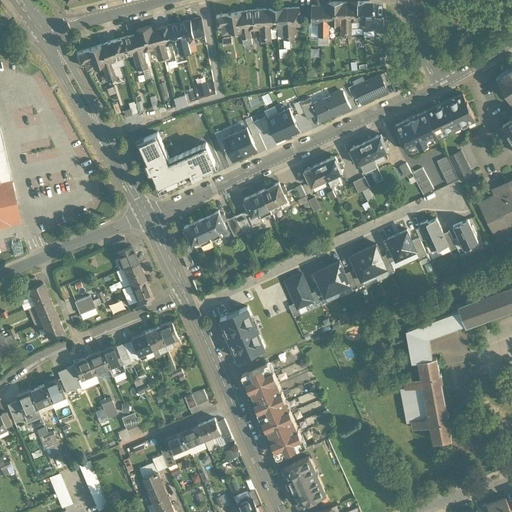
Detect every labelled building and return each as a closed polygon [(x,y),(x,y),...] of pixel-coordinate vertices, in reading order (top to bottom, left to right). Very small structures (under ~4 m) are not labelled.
[(335,23),(335,2),(327,2),(327,5),(323,5),(323,35),(328,35),(328,28),(330,28),(330,23),(335,23)] [(346,2),(335,2),(335,23),(339,23),(339,27),(341,27),(341,34),(346,34),(346,2)] [(357,2),(346,2),(346,34),(351,34),(352,20),(358,20),(357,2)] [(374,2),(357,2),(358,20),(370,20),(370,22),(373,22),(373,20),(374,20),(374,2)] [(323,5),(311,5),(311,23),(318,23),(318,35),(318,36),(323,35),(323,5)] [(299,7),(287,8),(289,38),(294,38),(294,26),(300,26),(299,7)] [(287,8),(276,9),(277,27),(282,26),(282,31),(281,31),(281,34),(284,34),(284,38),(289,38),(287,8)] [(264,9),(253,10),(254,28),(258,28),(258,32),(260,32),(261,40),(266,40),(264,9)] [(276,9),(264,9),(266,40),(271,39),(271,31),(272,31),(272,27),(277,27),(276,9)] [(253,10),(240,12),(243,30),(241,30),(242,38),(246,37),(251,36),(250,28),(254,28),(253,10)] [(240,12),(216,16),(218,25),(221,25),(223,33),(241,30),(243,30),(240,12)] [(201,18),(190,20),(194,37),(204,35),(201,18)] [(383,19),(375,19),(375,36),(384,36),(383,19)] [(190,20),(178,23),(185,52),(190,51),(187,39),(194,37),(190,20)] [(178,23),(167,26),(172,43),(176,41),(177,46),(179,45),(180,53),(185,52),(178,23)] [(156,29),(152,30),(151,26),(144,28),(149,49),(155,47),(156,52),(157,51),(159,59),(160,59),(164,58),(156,29)] [(167,26),(156,29),(164,58),(169,56),(167,49),(169,48),(168,44),(172,43),(167,26)] [(144,28),(136,30),(137,34),(134,34),(141,63),(142,64),(143,68),(148,67),(144,55),(146,55),(145,50),(149,49),(144,28)] [(134,34),(113,40),(116,48),(118,48),(120,57),(133,53),(136,64),(141,63),(134,34)] [(246,37),(242,38),(243,45),(252,44),(251,39),(246,40),(246,37)] [(113,40),(99,45),(105,62),(101,63),(101,64),(106,76),(114,74),(113,70),(110,60),(120,57),(118,48),(116,48),(113,40)] [(99,45),(76,53),(80,63),(83,62),(86,69),(101,64),(101,63),(105,62),(99,45)] [(511,65),(502,73),(502,74),(495,78),(500,84),(499,85),(508,100),(509,99),(511,103),(511,117),(511,119),(502,126),(511,140),(511,65)] [(114,74),(106,76),(107,82),(119,78),(117,69),(113,70),(114,74)] [(380,75),(384,86),(390,84),(385,73),(380,75)] [(354,87),(358,96),(362,103),(387,91),(384,86),(380,75),(354,87)] [(348,87),(353,98),(358,96),(354,87),(353,85),(348,87)] [(317,114),(321,121),(350,108),(342,90),(313,103),(317,114)] [(462,94),(426,111),(438,136),(474,119),(462,94)] [(307,118),(317,114),(313,103),(310,98),(300,102),(304,111),(307,118)] [(299,114),(304,111),(300,102),(299,101),(294,103),(299,114)] [(136,112),(133,102),(128,104),(131,114),(136,112)] [(298,129),(288,106),(277,110),(287,133),(298,129)] [(287,133),(277,110),(266,115),(276,138),(287,133)] [(419,113),(402,122),(395,125),(407,151),(412,148),(413,145),(417,143),(418,146),(428,142),(426,138),(430,137),(434,138),(438,136),(426,111),(420,114),(419,113)] [(253,135),(258,133),(253,121),(250,116),(245,119),(253,135)] [(253,121),(258,133),(269,128),(264,116),(253,121)] [(247,127),(235,132),(245,153),(256,148),(247,127)] [(0,226),(10,224),(12,223),(10,214),(14,213),(17,208),(0,129),(0,226)] [(222,149),(227,146),(223,137),(220,130),(214,132),(222,149)] [(157,132),(137,141),(160,192),(217,166),(206,143),(170,159),(157,132)] [(245,153),(235,132),(223,137),(227,146),(233,159),(245,153)] [(375,137),(365,141),(372,157),(388,150),(386,146),(388,145),(389,145),(389,144),(387,140),(386,140),(384,141),(381,134),(379,135),(376,135),(375,137)] [(365,141),(356,146),(353,146),(352,148),(350,149),(353,156),(351,157),(350,157),(351,157),(352,161),(352,162),(353,162),(353,161),(355,160),(357,164),(372,157),(365,141)] [(461,151),(448,156),(458,177),(471,171),(461,151)] [(329,158),(310,167),(308,167),(306,169),(304,170),(307,177),(305,178),(305,179),(307,182),(307,183),(308,183),(307,183),(310,182),(311,185),(342,171),(341,167),(343,166),(344,166),(343,165),(341,162),(342,162),(341,161),(341,162),(339,163),(335,156),(333,156),(331,156),(329,158)] [(448,156),(437,161),(447,183),(458,177),(448,156)] [(408,174),(411,180),(414,178),(423,194),(434,188),(422,167),(412,172),(414,178),(406,162),(399,166),(405,176),(408,174)] [(364,176),(359,179),(364,189),(369,186),(364,176)] [(364,189),(359,179),(353,181),(358,191),(364,189)] [(511,180),(499,187),(500,188),(495,191),(496,194),(478,203),(486,218),(488,216),(490,219),(487,220),(492,230),(497,227),(501,235),(511,229),(511,180)] [(279,182),(261,190),(272,212),(282,207),(280,202),(287,198),(284,193),(287,191),(284,185),(281,186),(279,182)] [(301,184),(295,187),(301,197),(306,194),(301,184)] [(338,187),(328,192),(331,198),(342,193),(338,187)] [(261,190),(244,198),(246,203),(243,204),(246,211),(249,209),(252,215),(259,212),(261,217),(272,212),(261,190)] [(315,196),(309,199),(314,210),(320,207),(315,196)] [(252,215),(249,209),(246,211),(236,215),(243,231),(254,226),(253,225),(249,216),(252,215)] [(219,210),(201,218),(211,240),(222,235),(220,230),(227,227),(224,221),(227,219),(224,213),(221,215),(219,210)] [(249,216),(253,225),(263,220),(261,217),(259,212),(252,215),(249,216)] [(236,215),(227,219),(234,235),(243,231),(236,215)] [(420,223),(421,226),(426,237),(432,249),(439,246),(439,247),(448,243),(444,233),(437,217),(428,221),(427,219),(420,223)] [(201,218),(184,227),(186,231),(183,233),(186,239),(189,237),(192,243),(198,240),(201,245),(211,240),(201,218)] [(453,224),(459,235),(463,246),(478,240),(475,233),(476,232),(472,224),(471,224),(468,218),(461,221),(461,220),(453,224)] [(419,236),(421,240),(426,237),(421,226),(416,229),(419,236)] [(407,229),(387,238),(391,247),(396,258),(416,249),(412,240),(407,229)] [(449,230),(444,233),(448,243),(451,248),(456,246),(453,238),(449,230)] [(459,235),(453,238),(456,246),(460,254),(466,252),(463,246),(459,235)] [(419,236),(412,240),(416,249),(419,256),(427,252),(421,240),(419,236)] [(127,237),(113,243),(116,251),(131,245),(127,237)] [(364,248),(374,272),(387,266),(382,256),(376,243),(364,248)] [(188,245),(181,248),(179,249),(182,256),(183,256),(189,253),(192,251),(189,245),(189,244),(188,244),(188,245)] [(131,245),(116,251),(123,267),(138,261),(131,245)] [(387,253),(390,260),(396,258),(391,247),(386,249),(387,253)] [(374,272),(364,248),(350,254),(356,268),(361,278),(374,272)] [(193,263),(189,253),(183,256),(187,266),(193,263)] [(382,256),(387,266),(389,271),(394,269),(390,260),(387,253),(382,256)] [(327,265),(338,289),(351,283),(346,272),(340,259),(327,265)] [(138,261),(123,267),(130,284),(145,278),(138,261)] [(338,289),(327,265),(314,271),(320,284),(325,295),(338,289)] [(364,284),(361,278),(356,268),(351,270),(346,272),(351,283),(353,288),(359,286),(364,284)] [(302,273),(285,280),(295,302),(297,307),(314,300),(311,292),(302,273)] [(35,276),(21,282),(24,290),(28,288),(38,283),(35,276)] [(130,284),(123,286),(130,303),(147,296),(152,294),(145,278),(130,284)] [(38,283),(28,288),(24,290),(17,293),(24,309),(35,305),(49,299),(42,282),(38,283)] [(327,300),(325,295),(320,284),(315,286),(316,290),(321,301),(322,303),(327,300)] [(511,284),(459,304),(461,309),(460,310),(465,323),(465,325),(511,306),(511,284)] [(316,290),(311,292),(314,300),(315,303),(321,301),(316,290)] [(90,295),(75,301),(80,313),(95,307),(90,295)] [(147,296),(130,303),(134,311),(150,303),(147,296)] [(124,298),(111,304),(115,312),(127,306),(124,298)] [(49,299),(35,305),(42,321),(56,315),(49,299)] [(300,313),(297,307),(295,302),(289,305),(294,316),(300,313)] [(238,357),(264,346),(247,304),(221,315),(238,357)] [(460,310),(425,323),(427,331),(421,332),(425,359),(431,358),(428,337),(465,323),(460,310)] [(56,315),(42,321),(49,337),(63,331),(56,315)] [(172,320),(158,326),(165,342),(179,336),(172,320)] [(425,323),(406,330),(411,361),(413,361),(416,378),(403,380),(404,387),(399,388),(406,422),(411,421),(413,427),(431,424),(434,441),(451,438),(448,421),(450,421),(448,413),(447,413),(441,382),(442,381),(441,373),(439,374),(436,357),(431,358),(425,359),(421,332),(427,331),(425,323)] [(158,326),(144,332),(152,348),(165,342),(158,326)] [(0,332),(0,331),(0,354),(9,350),(6,344),(0,332)] [(3,337),(6,344),(14,341),(13,339),(16,337),(14,332),(10,334),(3,337)] [(144,332),(131,338),(131,339),(138,354),(145,350),(146,351),(152,349),(152,348),(144,332)] [(131,339),(122,343),(130,361),(137,359),(135,356),(138,355),(138,354),(131,339)] [(122,343),(115,345),(122,361),(124,367),(132,364),(130,361),(122,343)] [(115,345),(115,344),(100,350),(107,367),(122,361),(115,345)] [(100,350),(87,356),(94,373),(107,367),(100,350)] [(87,356),(73,362),(74,364),(80,378),(94,373),(87,356)] [(74,364),(66,368),(72,382),(80,378),(74,364)] [(270,364),(244,375),(261,414),(287,403),(270,364)] [(181,367),(176,369),(178,373),(180,380),(185,378),(181,367)] [(72,382),(66,368),(57,371),(66,391),(75,387),(72,382)] [(118,384),(131,381),(129,373),(116,376),(118,384)] [(144,377),(139,379),(142,388),(147,386),(144,377)] [(57,378),(43,384),(50,401),(64,395),(57,378)] [(139,379),(134,381),(137,390),(142,388),(139,379)] [(43,384),(30,390),(37,406),(50,401),(43,384)] [(203,388),(192,393),(196,403),(207,398),(203,388)] [(37,406),(30,390),(16,396),(17,400),(22,412),(37,406)] [(192,393),(184,396),(189,406),(196,403),(192,393)] [(22,412),(17,400),(7,404),(14,421),(24,417),(22,412)] [(132,400),(122,402),(125,412),(134,410),(132,400)] [(50,401),(37,406),(39,412),(53,407),(50,401)] [(304,442),(287,403),(261,414),(278,453),(304,442)] [(37,406),(22,412),(24,417),(26,422),(41,416),(39,412),(37,406)] [(5,412),(0,414),(0,417),(5,427),(11,424),(5,412)] [(134,412),(121,418),(126,431),(139,425),(134,412)] [(215,417),(198,424),(204,439),(208,449),(217,445),(212,435),(221,432),(215,417)] [(198,424),(182,431),(188,446),(204,439),(198,424)] [(182,431),(165,438),(169,446),(171,452),(172,452),(188,446),(182,431)] [(57,442),(44,447),(49,459),(62,453),(57,442)] [(229,458),(240,455),(237,444),(225,447),(229,458)] [(143,445),(133,449),(135,453),(145,449),(143,445)] [(177,463),(172,452),(171,452),(169,446),(161,450),(168,466),(177,463)] [(316,470),(310,456),(297,461),(284,467),(289,479),(288,480),(294,493),(295,493),(300,505),(317,497),(326,493),(318,475),(315,471),(316,470)] [(108,506),(89,461),(80,465),(99,510),(108,506)] [(171,505),(157,472),(143,478),(157,511),(171,505)] [(58,474),(49,478),(57,498),(67,493),(58,474)] [(238,488),(233,478),(229,480),(233,490),(238,488)] [(262,504),(255,488),(249,491),(252,497),(256,507),(262,504)] [(67,493),(57,498),(62,508),(71,504),(67,493)] [(252,497),(237,503),(240,511),(258,511),(256,507),(252,497)] [(511,511),(506,497),(489,503),(481,505),(483,511),(511,511)]
